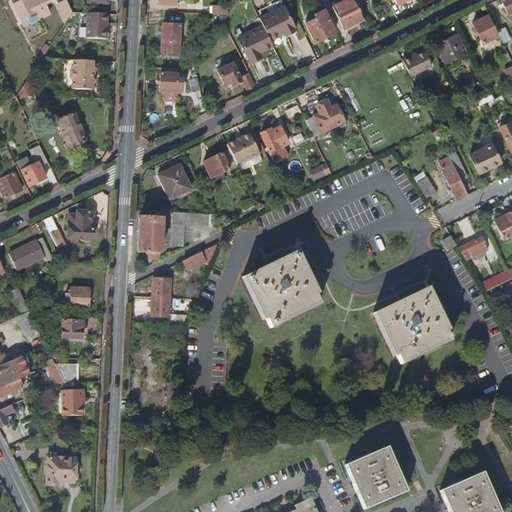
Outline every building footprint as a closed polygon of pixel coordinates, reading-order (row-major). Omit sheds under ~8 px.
[(24,0),(12,6),(19,21),(35,13),(38,20),(48,15),(44,6),(48,4),(46,0),(24,0)] [(362,19),(352,0),(343,0),(332,6),(342,29),(362,19)] [(380,12),(382,15),(389,11),(383,0),(382,0),(376,3),(380,12)] [(511,0),(500,0),(507,14),(511,11),(511,0)] [(71,14),(65,2),(55,6),(64,25),(66,21),(71,14)] [(213,13),(228,14),(228,5),(213,4),(213,13)] [(259,19),(262,26),(268,39),(282,32),(283,35),(294,30),(283,7),(259,19)] [(333,34),(322,11),(313,15),(315,20),(305,24),(314,43),(333,34)] [(183,16),(162,14),(160,44),(161,44),(161,54),(172,54),(173,45),(178,45),(179,26),(182,26),(183,16)] [(107,30),(108,16),(87,15),(86,40),(106,41),(107,30)] [(497,37),(487,16),(472,23),(482,44),(497,37)] [(257,53),(271,46),(268,39),(262,26),(237,37),(248,60),(258,55),(257,53)] [(504,29),(497,32),(503,44),(509,41),(504,29)] [(464,52),(456,36),(438,45),(445,61),(464,52)] [(46,52),(51,44),(47,42),(43,49),(46,52)] [(402,60),(410,77),(431,66),(424,51),(411,58),(410,55),(402,60)] [(92,70),(92,63),(72,62),(72,71),(70,72),(69,79),(71,81),(71,90),(91,91),(91,84),(94,84),(93,81),(91,79),(92,75),(94,73),(94,70),(92,70)] [(240,82),(232,66),(215,74),(221,88),(228,85),(229,88),(240,82)] [(176,74),(160,74),(158,93),(161,93),(161,100),(164,103),(173,104),(176,101),(176,93),(178,93),(179,80),(176,80),(176,74)] [(240,79),(247,94),(255,90),(248,75),(240,79)] [(192,95),(200,93),(197,79),(189,81),(192,95)] [(33,95),(26,81),(18,93),(22,101),(33,95)] [(511,90),(496,98),(500,105),(505,102),(503,98),(511,93),(511,90)] [(493,99),(489,92),(475,98),(479,106),(480,106),(487,102),(493,99)] [(500,105),(496,98),(493,99),(487,102),(490,108),(494,105),(495,107),(500,105)] [(305,121),(313,138),(336,126),(337,128),(344,125),(335,106),(330,109),(326,102),(323,101),(316,105),(315,108),(318,114),(305,121)] [(301,114),(298,106),(286,112),(289,120),(301,114)] [(69,153),(88,145),(75,115),(56,123),(69,153)] [(511,122),(511,123),(510,121),(499,126),(509,149),(511,147),(511,122)] [(280,128),(271,132),(270,130),(261,135),(269,154),(287,145),(280,128)] [(236,166),(240,173),(262,162),(249,135),(227,146),(229,150),(236,166)] [(8,151),(4,142),(0,143),(0,144),(5,153),(8,151)] [(498,164),(490,145),(469,155),(477,173),(498,164)] [(41,170),(49,166),(40,149),(31,154),(34,160),(36,164),(29,167),(27,164),(26,160),(17,164),(28,187),(45,179),(41,170)] [(223,173),(236,166),(229,150),(203,162),(208,174),(212,173),(214,177),(223,173)] [(8,169),(15,165),(8,151),(5,153),(2,155),(8,169)] [(457,155),(449,158),(461,182),(467,179),(457,155)] [(461,182),(449,158),(439,163),(441,168),(440,169),(455,201),(467,195),(461,182)] [(330,174),(326,164),(309,172),(313,182),(330,174)] [(173,169),(160,176),(159,175),(155,177),(162,192),(163,191),(167,200),(189,191),(178,167),(173,169)] [(14,174),(8,177),(6,173),(0,175),(0,177),(1,180),(0,180),(0,190),(4,199),(22,191),(14,174)] [(227,181),(223,173),(214,177),(215,178),(209,181),(213,187),(227,181)] [(415,183),(414,184),(424,199),(434,191),(425,176),(425,177),(422,173),(413,179),(415,183)] [(256,207),(252,199),(240,205),(243,213),(256,207)] [(511,236),(511,212),(505,216),(507,220),(496,225),(504,240),(511,236)] [(74,213),(74,216),(68,216),(67,239),(91,240),(92,214),(74,213)] [(223,213),(217,217),(220,225),(227,221),(223,213)] [(183,226),(219,228),(212,216),(172,214),(170,247),(182,248),(183,226)] [(507,220),(505,216),(494,221),(496,225),(507,220)] [(57,231),(51,217),(43,221),(50,235),(57,250),(64,246),(57,231)] [(160,219),(138,218),(137,237),(137,253),(147,253),(147,261),(150,261),(150,259),(157,260),(158,254),(159,254),(160,219)] [(444,249),(452,243),(447,236),(438,242),(444,249)] [(481,238),(457,251),(465,262),(476,257),(482,254),(488,251),(481,238)] [(49,256),(42,240),(33,245),(8,256),(15,271),(49,256)] [(203,262),(208,263),(216,245),(181,262),(185,271),(203,262)] [(321,302),(296,251),(271,263),(242,276),(267,328),(321,302)] [(481,277),(472,264),(468,267),(476,280),(481,277)] [(494,282),(497,287),(509,281),(506,276),(502,278),(494,282)] [(147,299),(165,299),(166,282),(148,281),(147,299)] [(16,305),(24,301),(18,288),(11,292),(16,305)] [(69,303),(69,309),(87,309),(88,290),(70,289),(70,291),(66,291),(66,294),(64,294),(64,303),(69,303)] [(449,335),(426,289),(400,302),(379,312),(402,358),(449,335)] [(164,318),(165,299),(147,299),(146,317),(164,318)] [(29,312),(24,301),(16,305),(14,306),(18,314),(21,312),(23,314),(29,312)] [(34,323),(29,312),(23,314),(16,317),(22,329),(34,323)] [(202,317),(194,313),(190,323),(198,327),(202,317)] [(180,327),(185,316),(167,315),(167,326),(180,327)] [(82,322),(62,321),(61,338),(81,339),(82,322)] [(38,331),(34,323),(22,329),(25,337),(38,331)] [(61,379),(53,361),(48,363),(44,365),(52,381),(49,382),(50,385),(61,379)] [(75,381),(75,362),(53,361),(61,379),(75,381)] [(0,387),(16,380),(8,362),(7,363),(0,366),(0,387)] [(16,380),(0,387),(0,397),(20,388),(16,380)] [(29,393),(26,388),(19,391),(21,397),(29,393)] [(84,389),(61,390),(62,416),(82,416),(82,403),(82,399),(84,399),(84,389)] [(237,414),(237,404),(222,403),(223,414),(237,414)] [(0,410),(0,426),(7,423),(4,416),(12,412),(9,406),(0,410)] [(144,436),(144,419),(132,419),(133,436),(144,436)] [(406,488),(387,445),(345,463),(355,485),(364,506),(406,488)] [(56,486),(56,483),(73,484),(74,460),(46,459),(45,486),(56,486)] [(500,511),(482,470),(440,488),(449,510),(450,511),(500,511)] [(319,511),(312,494),(296,501),(299,507),(292,510),(287,511),(319,511)]
